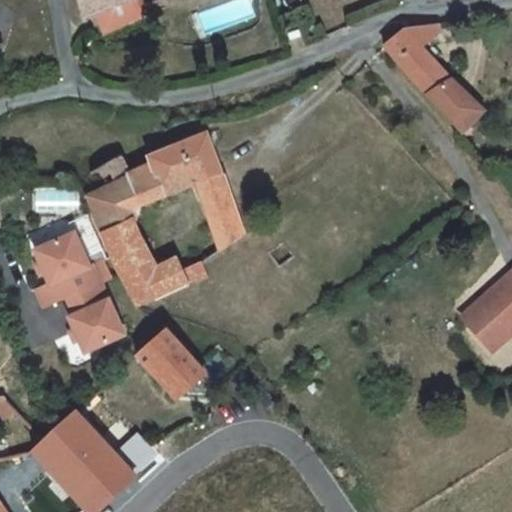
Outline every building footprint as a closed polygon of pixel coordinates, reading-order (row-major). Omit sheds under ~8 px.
[(79,0),(85,21),(95,16),(132,0),(79,0)] [(140,0),(132,0),(95,16),(104,36),(143,18),(140,0)] [(433,101),(463,133),(483,110),(436,65),(416,41),(437,36),(434,26),(407,29),(405,27),(383,45),(385,47),(409,76),(433,101)] [(299,29),(288,33),(290,40),(302,36),(299,29)] [(195,175),(198,182),(221,173),(206,134),(149,157),(152,163),(142,168),(157,198),(168,194),(166,187),(195,175)] [(120,155),(91,172),(101,190),(129,173),(120,155)] [(157,198),(142,168),(129,173),(143,204),(157,198)] [(116,265),(118,268),(148,254),(142,242),(133,223),(143,204),(129,173),(101,190),(87,197),(116,265)] [(214,228),(239,219),(227,189),(221,173),(198,182),(214,228)] [(168,194),(198,182),(195,175),(166,187),(168,194)] [(244,234),(239,219),(214,228),(221,251),(244,234)] [(75,233),(35,250),(51,285),(60,281),(68,298),(101,283),(93,265),(90,267),(75,233)] [(118,268),(127,285),(156,270),(148,254),(118,268)] [(127,285),(138,306),(165,294),(189,283),(183,271),(178,259),(156,270),(127,285)] [(204,273),(202,266),(201,263),(183,271),(189,283),(196,279),(195,277),(204,273)] [(491,351),(511,332),(511,272),(510,274),(511,275),(511,279),(465,322),(491,351)] [(465,322),(511,279),(511,275),(510,274),(461,318),(465,322)] [(60,281),(51,285),(37,291),(45,308),(68,298),(60,281)] [(101,283),(68,298),(75,315),(70,318),(85,352),(124,335),(101,283)] [(205,373),(166,329),(136,356),(176,399),(205,373)] [(122,369),(115,376),(122,384),(129,377),(122,369)] [(115,376),(103,387),(111,394),(122,384),(115,376)] [(3,398),(0,398),(0,412),(6,423),(23,418),(3,398)] [(97,511),(136,477),(75,412),(45,440),(34,451),(35,453),(45,464),(89,511),(97,511)] [(45,440),(23,418),(6,423),(21,456),(35,453),(34,451),(45,440)] [(29,469),(45,464),(35,453),(21,456),(29,469)]
